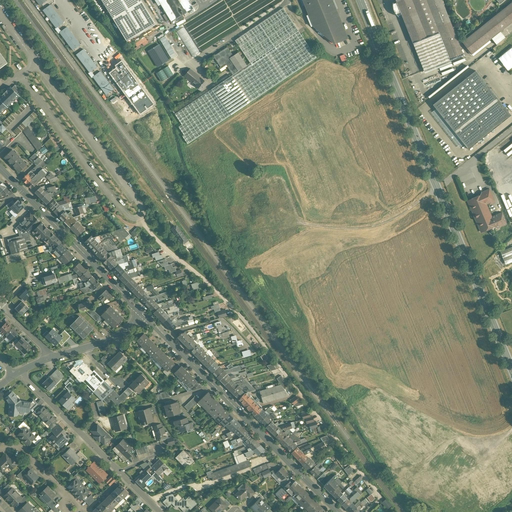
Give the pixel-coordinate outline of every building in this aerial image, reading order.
[(155,24),(140,0),(101,0),(127,41),(155,24)] [(182,15),(193,8),(188,0),(158,0),(172,21),(182,15)] [(262,13),(282,0),(281,0),(237,0),(237,10),(233,5),(232,6),(230,0),(226,0),(220,5),(221,8),(222,7),(226,19),(223,19),(222,20),(220,15),(220,11),(207,10),(184,26),(199,48),(238,21),(238,18),(236,20),(236,13),(251,13),(262,13)] [(302,0),(313,26),(335,44),(348,38),(331,0),(302,0)] [(395,0),(413,44),(424,70),(450,60),(463,55),(441,0),(395,0)] [(511,1),(462,42),(472,54),(511,22),(511,1)] [(64,22),(51,5),(43,11),(56,28),(64,22)] [(283,8),(235,40),(250,63),(247,65),(233,75),(232,76),(250,102),(316,58),(298,31),(283,8)] [(182,15),(172,21),(171,22),(173,25),(184,18),(182,15)] [(80,45),(67,27),(60,33),(73,50),(80,45)] [(193,57),(200,53),(184,27),(176,32),(193,57)] [(142,45),(147,43),(144,36),(133,42),(135,46),(142,43),(142,45)] [(168,60),(159,45),(148,51),(158,67),(168,60)] [(227,47),(214,56),(221,67),(226,64),(227,66),(241,57),(238,52),(233,56),(227,47)] [(97,67),(84,49),(76,55),(89,72),(97,67)] [(241,57),(227,66),(233,75),(247,65),(241,57)] [(155,104),(122,60),(114,67),(115,68),(109,73),(140,115),(155,104)] [(208,83),(190,69),(185,76),(202,90),(208,83)] [(114,89),(101,72),(93,77),(106,95),(114,89)] [(503,114),(471,74),(433,105),(449,125),(447,126),(450,130),(451,128),(464,144),(503,114)] [(170,75),(163,82),(167,86),(174,79),(170,75)] [(232,76),(211,89),(229,116),(250,102),(232,76)] [(12,88),(8,91),(7,90),(4,93),(14,102),(13,101),(16,98),(17,99),(19,96),(20,96),(16,93),(12,88),(10,87),(12,88)] [(211,89),(175,114),(182,125),(179,127),(184,135),(182,136),(188,144),(229,116),(211,89)] [(14,102),(4,93),(2,95),(3,97),(0,100),(0,99),(8,108),(8,107),(10,105),(9,104),(12,101),(14,102)] [(21,104),(15,110),(19,115),(25,108),(21,104)] [(33,112),(29,116),(33,120),(38,116),(33,112)] [(11,114),(2,123),(6,127),(15,119),(11,114)] [(33,120),(29,116),(22,123),(26,127),(33,120)] [(22,123),(14,131),(18,135),(26,127),(22,123)] [(25,129),(23,131),(38,151),(42,146),(28,126),(27,127),(25,129)] [(6,129),(2,133),(6,137),(10,133),(6,129)] [(56,145),(50,138),(45,144),(49,150),(56,145)] [(27,165),(12,150),(4,157),(19,172),(27,165)] [(43,160),(35,153),(29,159),(33,163),(34,162),(38,165),(43,160)] [(38,165),(34,168),(38,173),(42,169),(42,170),(48,164),(43,160),(38,165)] [(33,178),(27,184),(31,189),(37,183),(46,174),(42,170),(42,169),(38,173),(35,176),(33,178)] [(28,174),(22,179),(27,184),(33,178),(31,177),(28,174)] [(13,193),(7,186),(1,192),(2,194),(5,197),(9,195),(13,193)] [(45,191),(41,187),(35,192),(41,199),(47,193),(45,191)] [(490,189),(481,192),(482,194),(473,198),(473,200),(469,201),(475,214),(478,213),(480,216),(476,218),(482,230),(486,229),(486,230),(498,225),(499,226),(499,227),(507,224),(502,212),(492,216),(487,204),(490,203),(490,204),(495,202),(490,189)] [(511,196),(509,190),(501,194),(507,206),(511,203),(511,196)] [(47,193),(41,199),(47,204),(53,199),(47,193)] [(20,202),(18,200),(13,204),(10,207),(17,214),(25,207),(22,204),(23,204),(21,201),(20,202)] [(54,200),(48,206),(54,211),(59,205),(62,205),(63,205),(62,203),(58,204),(54,200)] [(65,211),(59,205),(54,211),(59,216),(65,211)] [(65,211),(59,216),(64,222),(70,216),(65,211)] [(41,223),(30,212),(19,222),(20,223),(16,228),(18,230),(19,236),(23,235),(29,234),(30,233),(33,230),(41,223)] [(511,216),(511,217),(511,219),(511,246),(500,252),(506,265),(511,262),(511,216)] [(72,218),(66,224),(70,228),(76,222),(74,220),(75,219),(74,218),(73,219),(72,218)] [(57,237),(42,222),(41,223),(33,230),(37,234),(36,235),(39,238),(40,237),(42,239),(44,241),(46,240),(49,244),(50,244),(52,242),(57,237)] [(76,222),(70,228),(75,233),(81,227),(79,225),(76,222)] [(81,227),(75,233),(78,236),(85,229),(83,226),(81,227)] [(185,238),(176,226),(173,229),(181,241),(182,241),(184,244),(185,243),(184,242),(186,240),(185,238)] [(124,228),(111,232),(113,235),(116,237),(118,240),(121,242),(125,238),(130,234),(124,228)] [(111,232),(93,237),(98,242),(109,239),(113,235),(111,232)] [(19,236),(5,240),(8,239),(12,254),(14,254),(19,252),(27,250),(25,241),(23,235),(19,236)] [(98,242),(93,237),(91,236),(84,242),(101,259),(107,253),(108,252),(98,242)] [(57,237),(52,242),(55,246),(56,247),(61,243),(61,242),(57,237)] [(109,239),(98,242),(108,252),(119,249),(116,246),(114,244),(112,242),(109,239)] [(56,247),(54,250),(53,250),(60,257),(67,250),(61,243),(56,247)] [(108,252),(107,253),(101,259),(107,265),(113,259),(120,257),(122,256),(120,249),(119,249),(108,252)] [(60,257),(59,258),(56,259),(62,265),(65,264),(66,263),(74,256),(67,250),(60,257)] [(115,261),(113,259),(107,265),(112,271),(119,265),(118,265),(115,261)] [(87,271),(79,263),(73,269),(81,276),(87,271)] [(124,269),(119,264),(118,265),(119,265),(112,271),(119,277),(125,271),(125,270),(124,269)] [(168,265),(164,266),(166,270),(168,269),(170,273),(176,271),(175,267),(173,267),(171,264),(168,265)] [(81,276),(81,277),(86,282),(92,276),(87,271),(81,276)] [(128,275),(125,271),(119,277),(125,284),(131,278),(128,275)] [(55,274),(42,278),(44,285),(57,281),(55,274)] [(71,274),(63,277),(65,282),(73,279),(77,278),(78,278),(76,275),(72,276),(71,274)] [(96,280),(92,276),(86,282),(90,286),(96,280)] [(131,278),(125,284),(132,291),(138,285),(134,281),(131,278)] [(96,280),(90,286),(92,288),(90,289),(89,288),(87,290),(89,292),(94,291),(94,290),(100,284),(96,280)] [(199,282),(191,284),(193,290),(199,288),(198,285),(200,285),(199,282)] [(144,290),(138,285),(132,291),(139,298),(145,292),(144,290)] [(106,290),(99,297),(103,302),(107,298),(109,300),(113,297),(106,290)] [(150,297),(145,292),(139,298),(144,303),(150,297)] [(155,295),(150,297),(144,303),(149,308),(155,302),(153,299),(157,298),(158,300),(159,300),(167,297),(166,292),(159,294),(155,295)] [(16,295),(11,301),(17,306),(22,301),(16,295)] [(29,307),(22,301),(17,306),(16,307),(19,310),(18,311),(22,315),(29,307)] [(89,301),(78,305),(80,313),(85,311),(92,309),(89,301)] [(155,302),(149,308),(154,313),(160,307),(155,302)] [(172,303),(166,305),(165,305),(161,306),(160,307),(154,313),(158,317),(164,311),(162,309),(168,307),(168,308),(173,306),(172,303)] [(106,319),(115,310),(110,305),(101,315),(106,319)] [(178,308),(170,310),(164,311),(169,316),(171,318),(176,317),(184,315),(182,310),(179,311),(178,308)] [(100,317),(92,309),(85,311),(96,321),(100,317)] [(220,311),(217,312),(219,318),(227,316),(225,309),(220,311)] [(110,323),(119,314),(115,310),(106,319),(110,323)] [(164,311),(158,317),(163,322),(169,316),(164,311)] [(48,314),(42,321),(45,324),(51,317),(48,314)] [(115,327),(124,318),(119,314),(110,323),(115,327)] [(76,319),(90,332),(93,329),(79,316),(76,319)] [(189,320),(188,317),(181,319),(177,320),(176,317),(171,318),(169,316),(163,322),(168,327),(173,322),(173,323),(175,324),(177,322),(182,322),(189,320)] [(51,317),(45,324),(48,326),(54,320),(51,317)] [(73,322),(87,335),(90,332),(76,319),(73,322)] [(5,324),(0,329),(0,332),(3,335),(5,333),(11,327),(7,322),(5,324)] [(87,335),(73,322),(70,325),(84,338),(87,335)] [(173,323),(173,322),(168,327),(172,331),(176,327),(177,327),(183,326),(182,322),(180,323),(177,322),(175,324),(173,323)] [(11,327),(5,333),(7,336),(6,337),(9,339),(17,332),(11,327)] [(62,338),(54,330),(50,334),(52,336),(49,338),(55,344),(62,338)] [(182,333),(177,337),(184,344),(191,338),(185,332),(183,334),(182,333)] [(144,333),(137,340),(142,345),(149,339),(144,333)] [(230,336),(231,342),(236,340),(238,350),(243,349),(241,339),(236,340),(235,335),(230,336)] [(16,344),(20,347),(19,347),(24,352),(30,346),(21,338),(18,341),(16,339),(12,344),(14,346),(16,344)] [(195,342),(191,338),(184,344),(190,350),(197,344),(195,342)] [(149,339),(142,345),(147,351),(154,344),(149,339)] [(154,344),(147,351),(152,356),(153,355),(159,349),(154,344)] [(201,348),(197,344),(190,350),(195,355),(201,348)] [(201,348),(195,355),(199,359),(205,353),(201,348)] [(159,349),(153,355),(158,361),(165,354),(160,349),(159,349)] [(249,349),(241,351),(243,357),(250,355),(249,349)] [(205,353),(199,359),(203,363),(210,357),(213,354),(208,350),(205,353)] [(127,358),(120,352),(114,358),(121,364),(120,363),(123,360),(124,361),(127,358)] [(165,354),(158,361),(163,366),(170,359),(165,354)] [(210,357),(203,363),(208,368),(214,362),(210,357)] [(121,364),(114,358),(110,362),(108,364),(115,371),(115,370),(114,369),(116,367),(117,368),(121,364)] [(170,359),(163,366),(168,371),(169,370),(174,365),(175,364),(170,359)] [(83,362),(80,366),(78,365),(75,367),(74,366),(70,369),(83,382),(84,380),(94,370),(92,372),(89,369),(89,368),(83,362)] [(219,366),(214,362),(208,368),(212,372),(219,366)] [(176,367),(173,370),(175,373),(181,367),(179,365),(176,367)] [(239,365),(233,367),(234,367),(229,369),(224,370),(227,374),(232,372),(238,371),(237,371),(240,370),(239,365)] [(181,367),(175,373),(180,378),(187,371),(181,366),(181,367)] [(224,370),(219,366),(212,372),(217,377),(224,370)] [(64,376),(58,370),(56,372),(62,378),(64,376)] [(94,370),(84,380),(95,391),(104,382),(96,374),(97,373),(94,370)] [(224,370),(217,377),(220,381),(227,374),(224,370)] [(192,376),(187,371),(180,378),(185,383),(192,376)] [(62,378),(56,372),(55,372),(54,372),(49,377),(49,376),(46,378),(47,379),(42,384),(48,390),(49,390),(55,383),(55,384),(56,383),(56,384),(62,378)] [(239,373),(229,376),(227,374),(220,381),(225,385),(231,378),(237,377),(240,376),(239,373)] [(149,382),(142,374),(136,380),(144,387),(149,382)] [(285,380),(281,375),(276,379),(280,384),(285,380)] [(197,382),(192,376),(185,383),(190,388),(197,382)] [(231,378),(225,385),(228,388),(234,382),(233,381),(239,379),(237,377),(231,378)] [(285,380),(280,384),(281,385),(284,389),(290,385),(286,379),(285,380)] [(136,380),(130,385),(134,390),(138,393),(139,393),(137,392),(140,390),(141,391),(144,388),(144,387),(136,380)] [(109,386),(105,381),(104,382),(95,391),(103,399),(112,390),(109,387),(109,386)] [(70,382),(65,386),(69,390),(72,388),(73,389),(75,387),(70,382)] [(202,387),(197,382),(190,388),(192,390),(193,390),(202,387)] [(236,384),(234,382),(228,388),(231,392),(238,386),(244,384),(242,382),(241,383),(240,382),(237,383),(236,384)] [(238,386),(231,392),(235,396),(241,390),(240,388),(246,386),(244,384),(238,386)] [(267,389),(258,392),(259,393),(260,393),(263,403),(289,395),(284,389),(281,385),(275,387),(267,389)] [(249,389),(243,391),(241,390),(235,396),(238,399),(245,393),(246,393),(251,391),(249,389)] [(112,390),(103,399),(107,403),(112,398),(119,404),(125,398),(122,394),(120,396),(113,390),(112,390)] [(68,391),(59,401),(65,406),(68,410),(74,404),(72,402),(75,398),(68,391)] [(18,399),(12,392),(11,393),(6,397),(5,398),(9,403),(11,402),(12,404),(11,410),(9,411),(9,416),(13,415),(16,415),(17,414),(18,413),(18,412),(18,410),(28,412),(29,410),(30,403),(21,401),(21,400),(19,402),(18,400),(19,399),(18,399)] [(208,392),(199,400),(203,405),(212,396),(208,392)] [(246,393),(245,393),(238,399),(255,416),(261,410),(262,409),(246,393)] [(212,396),(203,405),(208,409),(216,400),(212,396)] [(296,396),(291,399),(290,400),(295,407),(296,406),(303,404),(296,396)] [(38,404),(33,399),(30,403),(29,410),(31,410),(32,411),(34,410),(33,409),(38,404)] [(216,400),(208,409),(212,413),(221,405),(216,400)] [(166,405),(164,406),(166,411),(179,407),(177,402),(172,403),(166,405)] [(221,405),(212,413),(216,417),(225,409),(221,405)] [(155,406),(149,408),(151,415),(157,413),(155,406)] [(41,409),(37,413),(44,420),(50,414),(47,412),(47,411),(45,409),(43,407),(41,409)] [(179,407),(166,411),(167,417),(174,415),(179,413),(181,413),(179,407)] [(157,413),(151,415),(149,408),(138,411),(138,412),(136,412),(137,418),(140,417),(141,421),(140,421),(141,425),(145,424),(145,425),(146,425),(145,422),(151,421),(153,426),(160,424),(157,413)] [(225,409),(216,417),(220,422),(229,413),(225,409)] [(264,413),(261,410),(255,416),(261,421),(266,416),(264,413)] [(220,422),(219,423),(223,427),(226,425),(233,418),(229,413),(220,422)] [(52,417),(50,414),(44,420),(51,427),(54,423),(57,421),(55,419),(53,417),(52,417)] [(266,416),(261,421),(266,427),(272,421),(269,419),(271,418),(272,419),(273,418),(270,415),(269,414),(267,416),(266,416)] [(118,416),(112,417),(115,426),(114,427),(115,430),(126,427),(123,415),(122,415),(118,416)] [(175,421),(174,421),(175,427),(178,426),(189,423),(187,417),(181,419),(175,421)] [(240,425),(233,418),(226,425),(232,431),(233,430),(240,425)] [(23,421),(18,427),(22,431),(26,427),(28,426),(23,421)] [(189,423),(178,426),(180,432),(187,430),(192,428),(193,428),(192,422),(189,423)] [(274,424),(273,422),(267,428),(271,432),(277,427),(280,425),(280,426),(284,424),(282,422),(279,424),(278,423),(279,423),(277,422),(274,424)] [(277,427),(271,432),(276,437),(282,431),(281,431),(284,429),(285,430),(292,428),(290,423),(284,424),(280,426),(280,425),(277,427)] [(110,437),(98,424),(92,430),(96,435),(94,436),(99,441),(100,440),(104,444),(110,437)] [(160,424),(153,426),(152,426),(153,431),(150,431),(152,437),(154,436),(156,440),(161,438),(168,436),(167,432),(168,432),(167,431),(165,432),(163,427),(162,428),(161,424),(160,424)] [(240,425),(233,430),(232,431),(230,432),(231,434),(235,432),(238,435),(245,429),(241,425),(240,425)] [(22,431),(18,435),(23,440),(31,433),(26,427),(22,431)] [(54,433),(49,438),(50,438),(53,441),(52,441),(56,446),(58,445),(61,448),(70,439),(65,434),(62,431),(63,431),(60,427),(59,428),(54,433)] [(250,435),(245,429),(238,435),(241,439),(239,439),(237,440),(238,442),(243,440),(250,435)] [(294,434),(290,430),(287,432),(294,439),(296,436),(294,434)] [(284,434),(282,431),(276,437),(280,441),(286,436),(285,435),(286,434),(285,432),(284,434)] [(31,433),(23,440),(28,445),(32,441),(35,438),(35,437),(31,433)] [(38,435),(35,437),(35,438),(32,441),(36,445),(42,439),(38,435)] [(250,435),(243,440),(238,442),(236,443),(238,446),(242,444),(242,443),(245,442),(248,445),(255,439),(250,435)] [(286,436),(280,441),(284,445),(290,440),(286,436)] [(255,439),(248,445),(250,447),(251,448),(248,449),(247,448),(238,452),(239,455),(245,453),(252,450),(260,444),(255,439)] [(477,463),(453,439),(438,454),(441,458),(443,457),(448,462),(456,454),(471,468),(477,463)] [(132,448),(123,440),(115,448),(118,452),(119,451),(127,458),(132,454),(129,451),(132,448)] [(77,447),(72,442),(67,447),(69,449),(72,452),(74,450),(77,447)] [(323,442),(313,447),(317,453),(327,447),(323,442)] [(293,443),(285,446),(291,453),(297,447),(295,445),(293,443)] [(245,453),(239,455),(237,456),(239,462),(246,459),(246,458),(247,457),(252,455),(252,454),(254,452),(258,455),(262,452),(265,449),(260,444),(252,450),(245,453)] [(250,447),(248,445),(234,451),(234,452),(233,453),(235,457),(237,456),(239,455),(238,452),(247,448),(250,447)] [(297,447),(291,453),(297,458),(302,452),(300,450),(297,447)] [(308,457),(317,453),(313,447),(310,448),(312,451),(309,452),(305,454),(305,455),(308,458),(308,457)] [(78,453),(74,450),(72,452),(69,449),(64,454),(71,461),(69,462),(72,465),(76,461),(80,466),(87,459),(79,451),(78,453)] [(180,453),(176,458),(182,465),(186,461),(190,465),(194,461),(184,451),(182,454),(180,453)] [(302,452),(297,458),(302,463),(308,458),(305,455),(302,452)] [(5,455),(4,457),(3,456),(1,458),(2,458),(0,460),(0,468),(2,471),(8,465),(11,469),(16,465),(11,460),(9,458),(8,459),(5,455)] [(315,464),(308,457),(308,458),(302,463),(302,464),(307,469),(312,466),(315,464)] [(160,460),(157,463),(152,468),(156,472),(158,475),(163,469),(167,474),(171,470),(160,460)] [(249,460),(211,474),(213,480),(251,466),(249,460)] [(88,468),(87,470),(99,482),(107,475),(101,469),(103,467),(101,465),(99,467),(94,462),(90,466),(88,468)] [(313,468),(310,471),(315,477),(320,472),(319,470),(323,466),(320,462),(315,466),(313,468)] [(268,469),(266,464),(253,469),(255,475),(268,469)] [(454,473),(458,469),(453,464),(449,468),(454,473)] [(137,483),(141,478),(145,483),(152,476),(148,472),(152,468),(149,465),(134,480),(137,483)] [(353,470),(350,465),(344,469),(348,475),(353,470)] [(282,467),(279,469),(278,468),(271,471),(278,478),(279,477),(282,480),(285,477),(289,473),(282,467)] [(27,473),(23,469),(17,475),(21,479),(23,476),(27,473)] [(38,477),(31,469),(27,473),(23,476),(31,484),(32,483),(33,483),(34,483),(34,481),(38,477)] [(158,475),(156,472),(153,475),(159,481),(162,478),(158,475)] [(324,473),(317,479),(320,481),(326,475),(324,473)] [(445,479),(444,477),(445,476),(444,474),(441,478),(454,491),(458,487),(447,477),(445,479)] [(335,475),(324,486),(331,493),(336,487),(338,486),(340,483),(342,482),(341,481),(340,481),(335,475)] [(111,476),(105,481),(110,486),(115,480),(111,476)] [(352,482),(350,480),(348,482),(352,486),(360,478),(358,476),(352,482)] [(285,477),(282,480),(279,483),(281,485),(287,479),(285,477)] [(141,478),(137,483),(143,489),(147,485),(145,483),(141,478)] [(287,479),(281,485),(283,487),(286,490),(287,489),(293,483),(288,478),(287,479)] [(76,480),(76,479),(71,483),(68,487),(70,489),(71,489),(73,491),(81,483),(78,480),(76,480)] [(293,483),(287,489),(286,490),(283,487),(276,495),(280,499),(289,490),(291,493),(290,494),(293,496),(302,487),(295,481),(293,483)] [(81,483),(73,491),(73,492),(74,493),(75,493),(77,495),(85,487),(81,483)] [(245,483),(240,488),(241,489),(235,495),(236,497),(237,498),(240,501),(247,495),(250,498),(253,495),(255,493),(245,483)] [(8,484),(3,489),(7,493),(12,488),(8,484)] [(128,493),(120,485),(115,490),(122,498),(128,493)] [(47,487),(40,494),(48,502),(55,495),(47,487)] [(85,487),(77,495),(79,497),(79,498),(81,500),(85,496),(88,493),(88,492),(88,490),(85,487),(86,487),(85,487)] [(302,487),(293,496),(299,502),(308,494),(302,487)] [(340,491),(336,487),(331,493),(337,499),(342,493),(340,491)] [(350,501),(351,503),(362,493),(357,487),(352,492),(351,493),(353,495),(350,499),(351,500),(350,501)] [(22,498),(12,488),(7,493),(4,496),(14,506),(19,501),(22,498)] [(122,498),(115,490),(110,494),(118,503),(120,505),(125,501),(122,498)] [(342,493),(337,499),(341,503),(346,497),(342,493)] [(362,493),(351,503),(352,503),(346,509),(349,511),(351,511),(356,508),(361,503),(359,500),(363,496),(362,493)] [(371,493),(367,497),(371,501),(375,498),(371,493)] [(114,507),(118,503),(110,494),(106,499),(114,507)] [(179,502),(172,494),(165,497),(166,499),(171,504),(174,506),(179,502)] [(308,494),(299,502),(305,509),(306,508),(314,500),(308,494)] [(84,501),(87,503),(93,497),(91,495),(87,498),(84,501)] [(189,496),(185,500),(183,498),(179,502),(174,506),(176,509),(178,507),(183,511),(185,511),(188,509),(189,509),(190,510),(196,504),(189,496)] [(93,497),(87,503),(89,506),(95,500),(93,497)] [(219,497),(212,505),(215,508),(212,511),(213,511),(220,511),(227,506),(223,501),(219,497)] [(350,501),(346,497),(341,503),(346,509),(352,503),(351,503),(350,501)] [(262,500),(260,498),(258,501),(254,504),(256,505),(253,508),(256,511),(265,511),(268,509),(269,508),(262,500)] [(361,503),(356,508),(351,511),(360,511),(359,510),(368,501),(365,498),(361,503)] [(114,507),(106,499),(102,503),(110,511),(115,508),(114,507)] [(171,504),(166,499),(163,502),(168,507),(171,504)] [(392,506),(387,499),(382,502),(387,510),(392,506)] [(53,500),(48,505),(52,509),(54,506),(57,504),(53,500)] [(314,500),(306,508),(309,511),(317,511),(322,508),(322,507),(314,500)] [(19,511),(31,511),(34,509),(27,503),(19,511)] [(110,511),(102,503),(97,507),(102,511),(110,511)]
